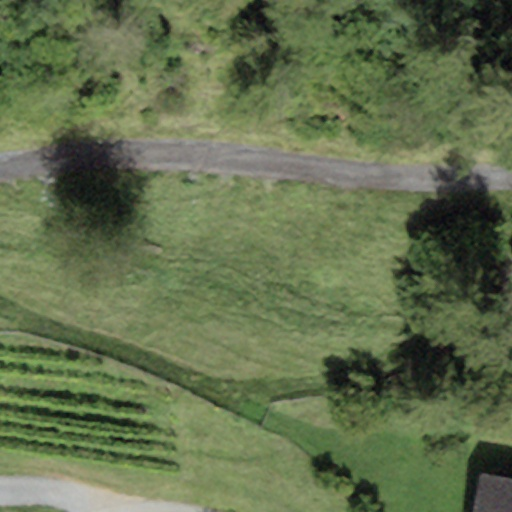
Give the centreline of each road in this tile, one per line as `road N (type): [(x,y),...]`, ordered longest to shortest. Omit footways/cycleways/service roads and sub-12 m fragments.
road 1 (track): [(511,175),(407,178),(236,157),(80,154),(0,165)]
road 2 (primary): [(454,511),(406,475),(0,297)]
